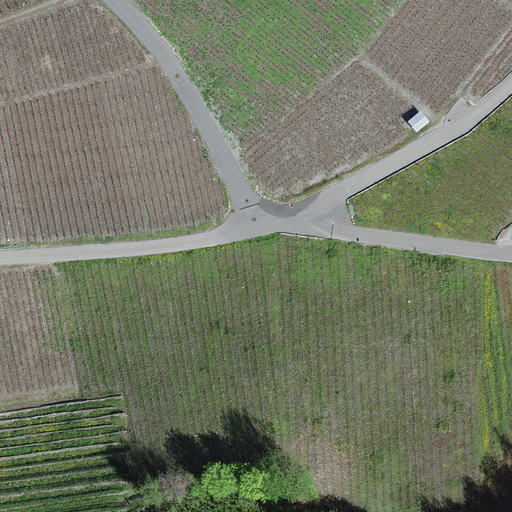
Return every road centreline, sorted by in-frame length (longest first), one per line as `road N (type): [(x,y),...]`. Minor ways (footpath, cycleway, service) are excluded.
road 1 (unclassified): [(115,0),(174,69),(255,226)]
road 2 (unclassified): [(255,226),(199,240),(0,257)]
road 3 (unclassified): [(290,218),(475,121),(511,89)]
road 4 (unclassified): [(290,218),(511,255)]
